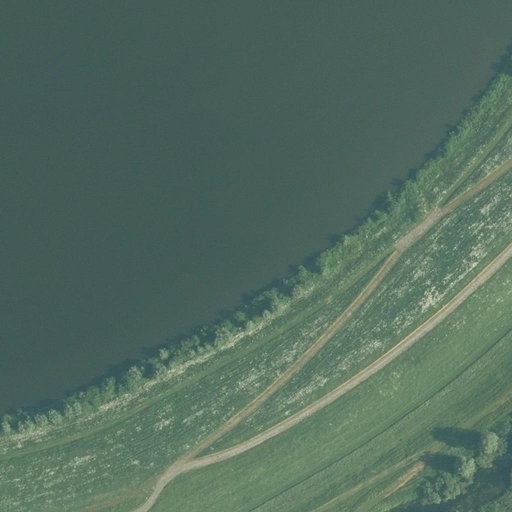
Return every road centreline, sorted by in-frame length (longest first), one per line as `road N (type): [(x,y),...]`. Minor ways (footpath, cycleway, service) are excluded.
road 1 (track): [(91,511),(165,482),(296,366),(397,251),(511,161)]
road 2 (track): [(511,250),(411,342),(334,397),(242,449),(171,476)]
